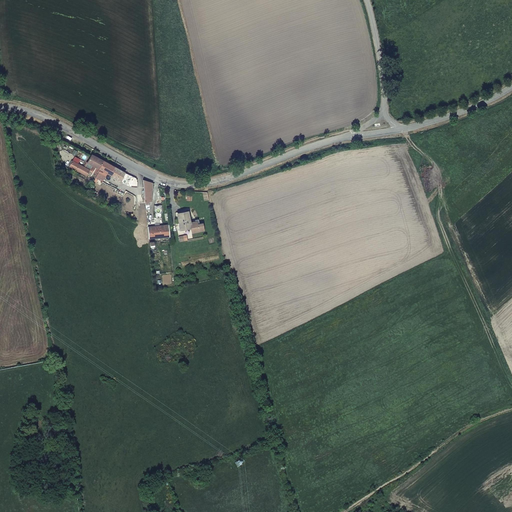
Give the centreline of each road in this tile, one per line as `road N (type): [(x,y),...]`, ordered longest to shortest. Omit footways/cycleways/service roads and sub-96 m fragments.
road 1 (unclassified): [(349,136),(184,184),(34,113),(0,106)]
road 2 (track): [(343,511),(471,424),(511,408)]
